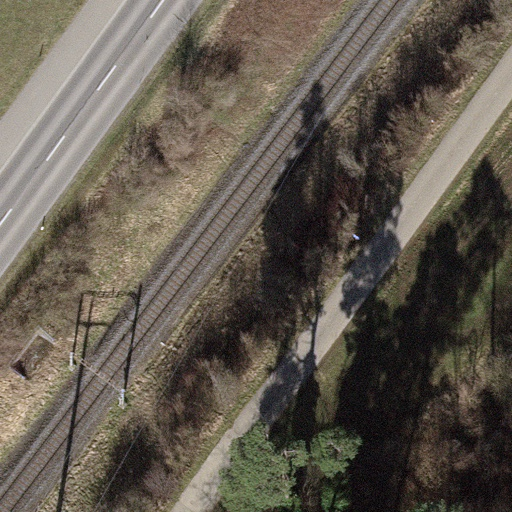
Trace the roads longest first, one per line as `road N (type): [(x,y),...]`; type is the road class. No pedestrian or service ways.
road 1 (track): [(511,61),(191,511)]
road 2 (secondary): [(168,0),(0,230)]
